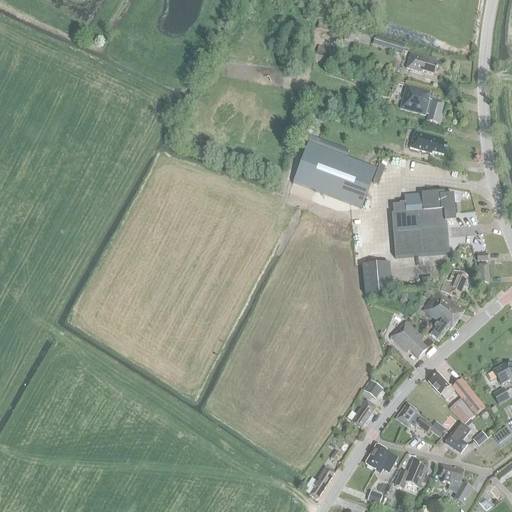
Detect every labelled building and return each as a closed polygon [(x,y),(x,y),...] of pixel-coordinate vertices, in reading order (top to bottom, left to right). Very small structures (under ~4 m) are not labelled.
[(358,32),(347,29),(344,40),(354,44),(358,32)] [(404,46),(374,37),(372,45),(402,54),(404,46)] [(323,65),(328,51),(318,48),(313,62),(323,65)] [(438,64),(436,63),(437,61),(410,53),(406,69),(423,74),(423,72),(435,75),(438,64)] [(427,122),(438,125),(444,104),(428,100),(430,93),(406,87),(400,109),(428,117),(427,122)] [(447,145),(443,144),(445,141),(414,132),(410,149),(431,155),(432,153),(443,157),(447,145)] [(376,169),(307,144),(292,184),(361,210),(376,169)] [(384,168),(379,166),(372,183),(378,185),(384,168)] [(453,196),(444,197),(444,193),(404,196),(405,204),(399,204),(400,206),(393,206),(393,215),(391,215),(395,259),(449,254),(446,223),(456,222),(453,196)] [(487,262),(487,255),(476,255),(477,263),(487,262)] [(391,292),(390,263),(362,264),(363,294),(391,292)] [(480,284),(489,284),(488,265),(479,266),(480,284)] [(454,272),(449,283),(445,281),(441,292),(448,295),(458,300),(467,277),(459,273),(459,274),(454,272)] [(464,313),(437,291),(421,311),(438,324),(428,336),(438,343),(448,331),(449,332),(464,313)] [(421,338),(422,337),(407,323),(391,339),(406,354),(409,351),(418,360),(427,350),(420,344),(421,338)] [(511,366),(503,366),(493,372),(501,386),(511,380),(511,366)] [(455,392),(461,399),(450,408),(464,426),(466,425),(467,426),(471,423),(470,422),(485,410),(461,381),(452,388),(451,386),(449,387),(438,375),(428,383),(440,396),(441,396),(444,400),(455,392)] [(382,390),(370,382),(363,392),(375,400),(382,390)] [(495,400),(498,406),(509,400),(505,394),(495,400)] [(352,423),(361,429),(375,409),(367,403),(352,423)] [(396,420),(408,429),(411,425),(414,427),(415,426),(420,418),(417,416),(419,414),(407,405),(396,420)] [(441,423),(450,430),(458,421),(449,413),(441,423)] [(432,427),(420,418),(415,426),(427,434),(429,430),(432,427)] [(467,445),(461,441),(469,431),(460,424),(453,435),(452,434),(445,444),(460,455),(467,445)] [(353,445),(356,439),(347,434),(344,439),(353,445)] [(473,441),(478,448),(487,440),(482,434),(473,441)] [(398,459),(377,446),(365,465),(380,474),(383,470),(389,474),(398,459)] [(341,455),(335,452),(330,459),(336,463),(341,455)] [(426,471),(412,465),(408,476),(401,474),(395,489),(404,492),(406,486),(419,491),(426,471)] [(442,467),(439,478),(443,479),(442,484),(450,486),(449,488),(459,493),(454,500),(463,506),(473,490),(463,484),(463,486),(460,484),(464,471),(455,469),(454,471),(442,467)] [(327,470),(310,496),(317,501),(334,474),(327,470)] [(378,505),(382,496),(370,491),(366,501),(378,505)]
